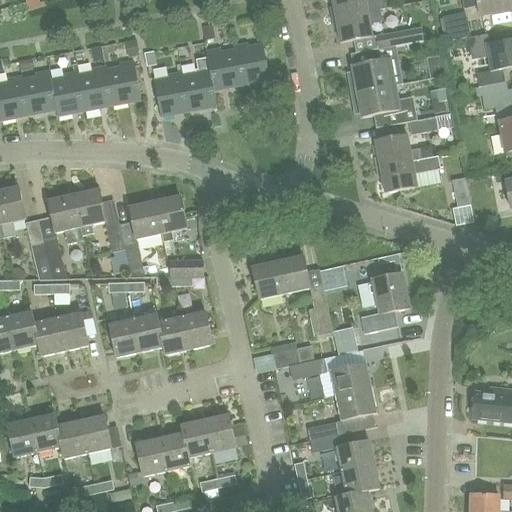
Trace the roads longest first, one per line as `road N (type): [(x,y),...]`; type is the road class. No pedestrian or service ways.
road 1 (residential): [(435,511),(441,338),(457,246)]
road 2 (residential): [(246,362),(196,161)]
road 3 (residential): [(295,196),(305,89),(284,0)]
road 4 (unclassified): [(196,161),(134,153),(0,155)]
road 5 (unclassified): [(457,246),(295,196)]
road 6 (residential): [(282,498),(246,362)]
road 7 (residential): [(115,403),(246,362)]
